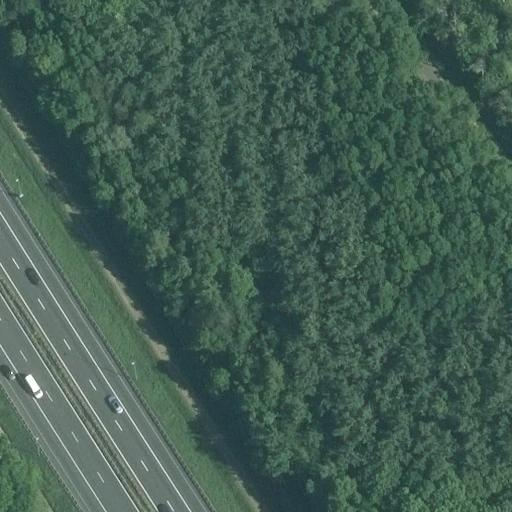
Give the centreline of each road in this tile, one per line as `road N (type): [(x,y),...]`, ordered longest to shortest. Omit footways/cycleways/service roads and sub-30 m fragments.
road 1 (track): [(263,511),(0,93)]
road 2 (motorway): [(186,511),(0,222)]
road 3 (motorway): [(0,333),(116,511)]
